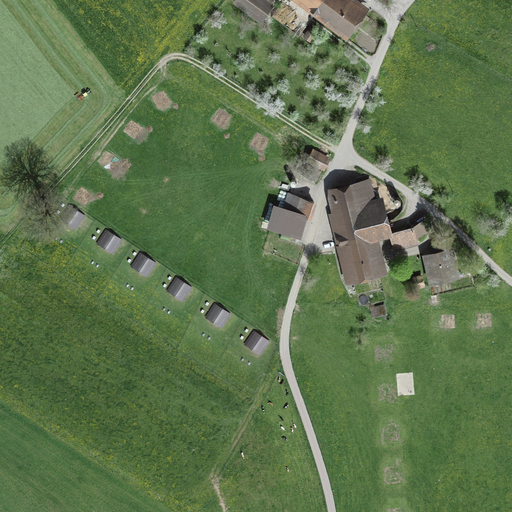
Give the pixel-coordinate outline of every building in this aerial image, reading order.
[(236,0),(236,1),(261,19),(269,7),(259,0),(236,0)] [(304,0),(346,31),(361,12),(346,0),(304,0)] [(310,40),(315,32),(310,28),(304,36),(310,40)] [(164,89),(152,103),(165,115),(177,101),(164,89)] [(219,104),(209,119),(224,129),(234,114),(219,104)] [(140,144),(153,129),(139,118),(127,132),(140,144)] [(264,155),(272,139),(255,132),(248,147),(264,155)] [(114,175),(125,160),(112,150),(100,164),(114,175)] [(315,181),(327,158),(314,151),(302,174),(315,181)] [(343,265),(346,277),(379,269),(371,237),(389,233),(381,201),(374,202),(369,182),(333,191),(331,196),(348,264),(343,265)] [(84,209),(97,194),(83,183),(71,197),(84,209)] [(314,202),(290,193),(284,209),(276,207),(271,226),(299,234),(304,215),(308,217),(314,202)] [(415,238),(428,230),(425,220),(413,227),(390,233),(393,244),(415,238)] [(428,257),(433,279),(452,274),(448,258),(454,257),(449,239),(436,242),(439,254),(428,257)] [(384,305),(373,308),(375,315),(386,313),(384,305)]
